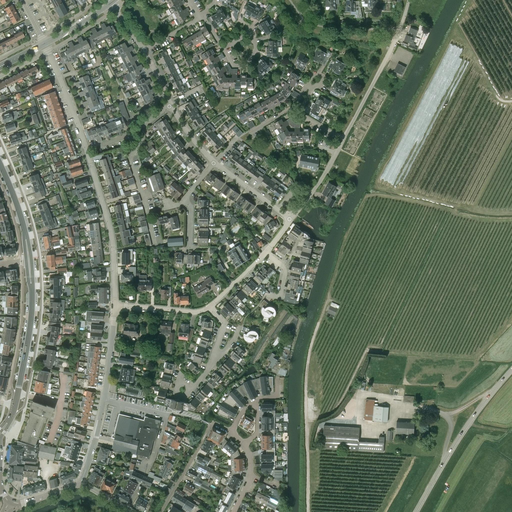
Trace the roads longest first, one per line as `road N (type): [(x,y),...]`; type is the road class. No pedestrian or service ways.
road 1 (track): [(307,511),(306,369),(328,300)]
road 2 (residential): [(80,485),(100,419),(114,306)]
road 3 (tertiary): [(416,511),(511,370)]
road 4 (residential): [(114,306),(110,229),(85,149)]
road 5 (residential): [(343,138),(408,0)]
road 6 (secondary): [(14,405),(30,325),(29,259)]
road 7 (residential): [(231,431),(210,424),(161,511)]
